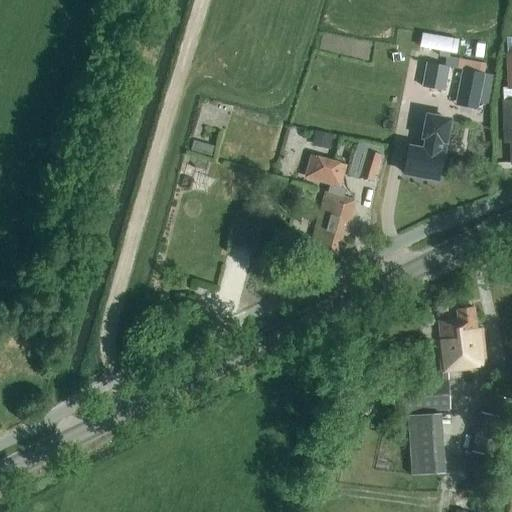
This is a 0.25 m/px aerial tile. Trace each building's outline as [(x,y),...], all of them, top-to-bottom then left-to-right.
[(511,56),(507,57),(508,89),(511,88),(511,100),(503,101),(505,142),(510,142),(511,164),(511,163),(511,56)] [(428,62),(424,87),(447,91),(452,67),(428,62)] [(489,98),(494,76),(462,69),(455,105),(478,110),(480,96),(489,98)] [(446,154),(453,118),(425,113),(421,139),(424,140),(422,150),(408,147),(403,173),(437,179),(442,153),(446,154)] [(333,134),(315,130),(312,146),(329,149),(333,134)] [(372,183),(382,148),(358,141),(347,175),(372,183)] [(343,198),(346,188),(340,187),(347,165),(310,155),(303,178),(329,185),(327,193),(325,192),(309,248),(336,255),(336,254),(342,236),(346,237),(356,201),(343,198)] [(227,243),(252,246),(254,222),(229,219),(227,243)] [(476,329),(474,307),(456,310),(457,319),(438,321),(440,340),(437,340),(441,374),(472,370),(472,366),(485,365),(481,329),(476,329)] [(393,413),(450,409),(448,380),(391,383),(393,413)] [(499,459),(511,409),(511,399),(492,394),(487,413),(481,411),(470,451),(499,459)] [(410,475),(444,473),(440,413),(406,415),(410,475)]
